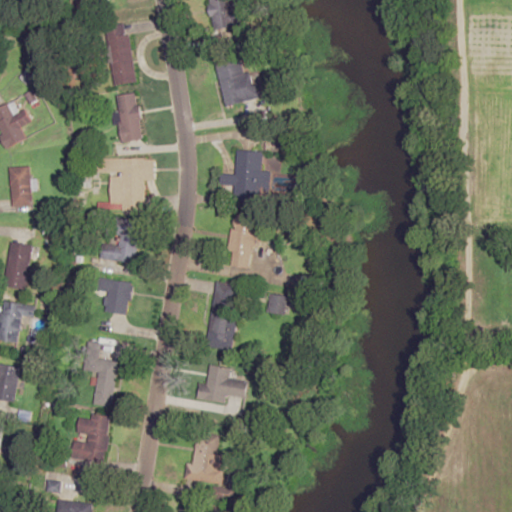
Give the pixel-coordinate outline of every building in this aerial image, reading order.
[(232,0),(210,0),(216,29),(237,26),(232,0)] [(107,25),(116,85),(138,81),(129,22),(107,25)] [(246,73),(243,59),(218,65),(227,105),(259,98),(253,72),(246,73)] [(145,139),(139,92),(119,94),(125,141),(145,139)] [(21,112),(15,101),(0,108),(0,127),(10,147),(26,138),(15,115),(21,112)] [(238,189),(237,202),(262,204),(265,151),(239,149),(237,174),(225,174),(224,188),(238,189)] [(158,158),(99,157),(98,172),(113,172),(112,208),(146,209),(147,178),(157,178),(158,158)] [(13,206),(33,206),(33,166),(13,166),(13,206)] [(260,216),(237,212),(229,265),(251,268),(260,216)] [(143,219),(120,216),(114,259),(138,262),(143,219)] [(28,288),(34,244),(12,242),(6,285),(28,288)] [(134,282),(103,278),(101,291),(109,292),(106,312),(129,316),(134,282)] [(234,349),(240,283),(216,281),(210,347),(234,349)] [(0,330),(0,338),(20,342),(24,314),(36,316),(38,305),(5,300),(0,330)] [(119,360),(101,359),(103,347),(90,345),(87,370),(100,372),(96,404),(115,406),(119,360)] [(19,364),(0,364),(0,398),(19,398),(19,364)] [(200,398),(228,402),(229,394),(249,396),(251,380),(231,378),(232,367),(212,365),(209,384),(202,383),(200,398)] [(80,437),(75,437),(74,458),(107,460),(110,415),(81,413),(80,437)] [(224,485),(228,455),(219,453),(222,432),(200,429),(192,481),(224,485)] [(94,511),(96,503),(60,499),(58,511),(94,511)]
